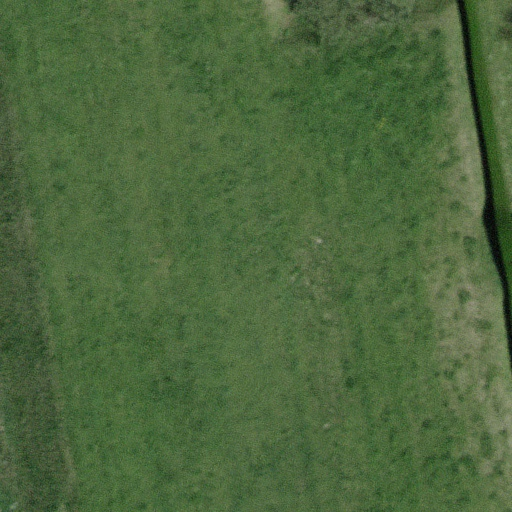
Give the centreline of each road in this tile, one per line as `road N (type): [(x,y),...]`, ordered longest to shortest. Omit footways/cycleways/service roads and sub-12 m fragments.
road 1 (motorway): [(52,0),(133,511)]
road 2 (motorway): [(265,511),(185,0)]
